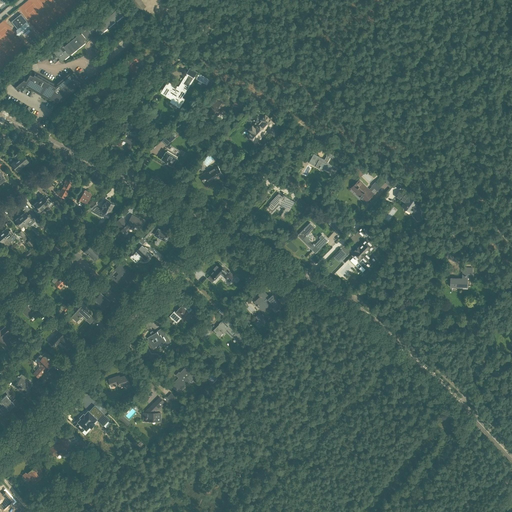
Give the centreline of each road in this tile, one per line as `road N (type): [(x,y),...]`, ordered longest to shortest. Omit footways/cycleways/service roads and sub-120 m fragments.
road 1 (secondary): [(511,456),(361,311),(212,225)]
road 2 (tertiary): [(0,450),(212,225)]
road 3 (residential): [(66,150),(238,0)]
road 4 (secondary): [(212,225),(66,150)]
road 5 (residential): [(212,225),(302,123)]
road 6 (track): [(441,418),(365,511)]
